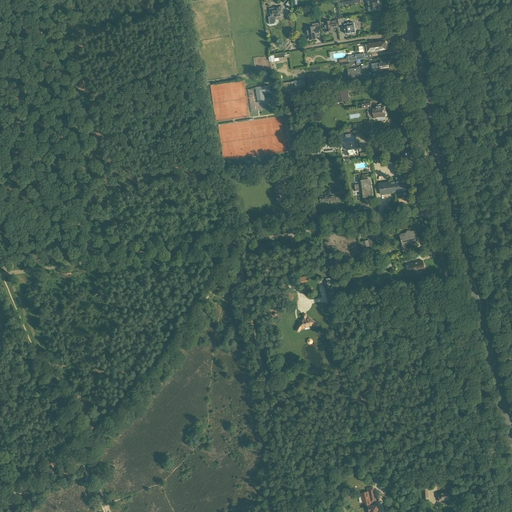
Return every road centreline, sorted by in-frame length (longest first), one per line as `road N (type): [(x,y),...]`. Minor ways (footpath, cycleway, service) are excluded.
road 1 (unclassified): [(13,272),(432,214)]
road 2 (unclassified): [(508,511),(432,214)]
road 3 (secondary): [(511,438),(439,153)]
road 4 (unknown): [(6,273),(109,511)]
road 5 (unknown): [(233,248),(7,276)]
road 6 (secondary): [(439,153),(414,32)]
road 7 (unclassified): [(422,156),(403,34)]
